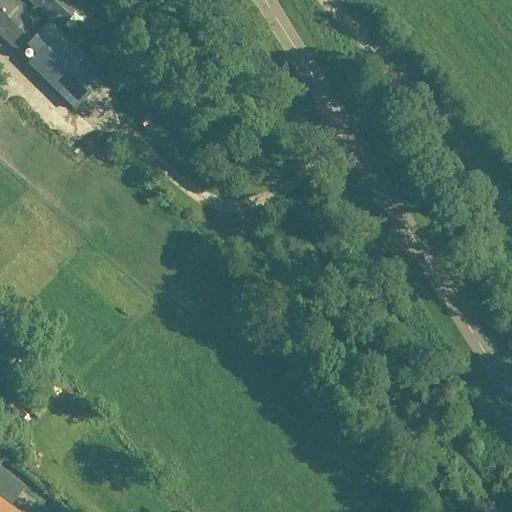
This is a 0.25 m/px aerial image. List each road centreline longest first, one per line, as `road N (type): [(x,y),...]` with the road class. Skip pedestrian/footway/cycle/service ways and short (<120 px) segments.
road 1 (unclassified): [(511,405),(263,0)]
road 2 (track): [(511,218),(320,0)]
